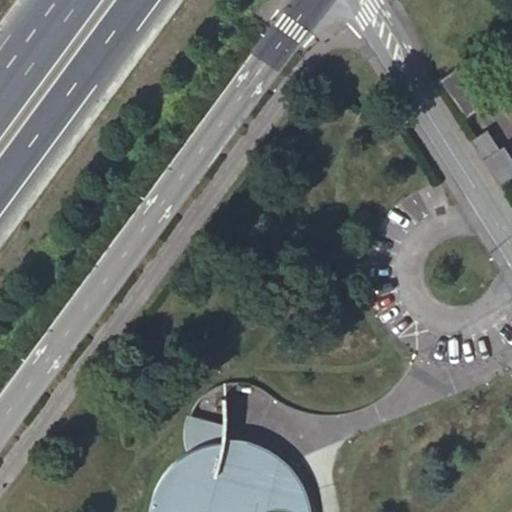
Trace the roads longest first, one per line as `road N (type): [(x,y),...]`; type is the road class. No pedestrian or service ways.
road 1 (tertiary): [(0,425),(313,0)]
road 2 (unclassified): [(511,236),(364,0)]
road 3 (trunk): [(0,190),(140,0)]
